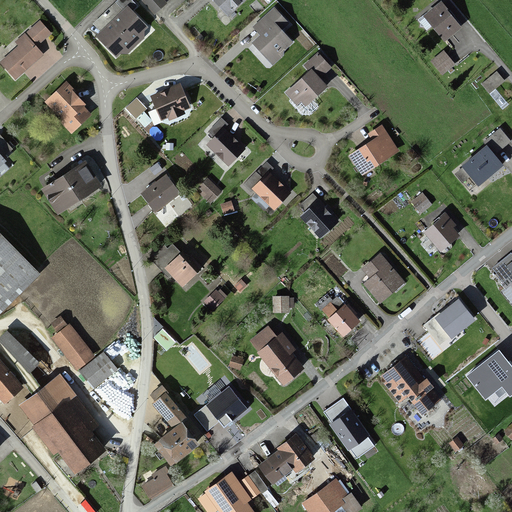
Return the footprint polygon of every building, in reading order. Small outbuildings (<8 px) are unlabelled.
[(158,20),(136,0),(134,0),(105,30),(127,52),(158,20)] [(167,0),(151,0),(159,8),(167,0)] [(250,0),(227,0),(239,12),(250,0)] [(306,33),(278,3),(256,23),(264,32),(259,37),(279,58),(306,33)] [(441,8),(428,18),(444,39),(457,30),(441,8)] [(56,32),(46,19),(16,41),(20,47),(1,61),(17,82),(56,54),(46,39),(56,32)] [(340,63),(325,49),(288,88),(302,102),(307,97),(316,105),(337,83),(328,75),(340,63)] [(445,55),(436,62),(445,73),(454,66),(445,55)] [(508,84),(497,72),(486,81),(507,106),(511,101),(511,97),(504,88),(508,84)] [(98,110),(69,79),(46,101),(76,131),(98,110)] [(187,80),(158,92),(169,120),(199,107),(187,80)] [(404,150),(387,119),(372,128),(376,137),(355,148),(366,170),(404,150)] [(251,144),(229,123),(213,139),(234,161),(251,144)] [(508,159),(491,141),(469,162),(486,179),(508,159)] [(0,142),(0,172),(15,161),(0,142)] [(299,193),(274,169),(277,165),(270,158),(249,180),(281,211),(299,193)] [(88,160),(45,187),(59,209),(102,182),(88,160)] [(170,174),(146,192),(156,206),(180,188),(170,174)] [(424,194),(413,203),(420,212),(432,204),(424,194)] [(345,221),(321,197),(303,215),(327,239),(345,221)] [(447,216),(428,231),(442,249),(461,234),(447,216)] [(0,228),(0,310),(41,272),(0,228)] [(180,248),(165,260),(184,284),(199,272),(180,248)] [(511,251),(501,263),(511,273),(511,251)] [(406,280),(383,254),(366,268),(374,277),(368,283),(382,300),(406,280)] [(244,281),(238,286),(243,291),(249,285),(244,281)] [(220,290),(205,302),(214,312),(228,299),(220,290)] [(483,315),(465,292),(429,320),(447,343),(483,315)] [(276,296),(277,312),(293,310),(292,294),(276,296)] [(333,304),(326,309),(345,333),(361,321),(346,303),(338,310),(333,304)] [(74,322),(54,337),(77,367),(97,352),(74,322)] [(275,325),(255,341),(286,382),(307,366),(275,325)] [(11,326),(0,336),(0,338),(29,372),(42,361),(11,326)] [(511,394),(511,366),(498,350),(465,376),(485,401),(502,387),(510,397),(511,394)] [(81,371),(93,387),(119,367),(106,351),(81,371)] [(0,356),(0,395),(6,402),(25,385),(0,356)] [(437,400),(407,357),(382,374),(401,402),(412,395),(422,410),(437,400)] [(64,375),(26,405),(77,470),(107,447),(93,429),(102,423),(64,375)] [(254,406),(235,381),(198,409),(211,427),(226,415),(232,423),(254,406)] [(167,391),(154,402),(174,424),(187,414),(167,391)] [(378,443),(348,397),(328,410),(358,456),(378,443)] [(159,438),(176,458),(201,438),(184,417),(159,438)] [(303,433),(263,463),(279,485),(319,455),(303,433)] [(458,438),(451,444),(456,450),(463,444),(458,438)] [(166,471),(145,485),(153,497),(174,482),(166,471)] [(232,472),(204,492),(218,511),(254,511),(248,503),(252,500),(232,472)] [(354,491),(342,499),(350,511),(356,511),(365,506),(354,491)]
